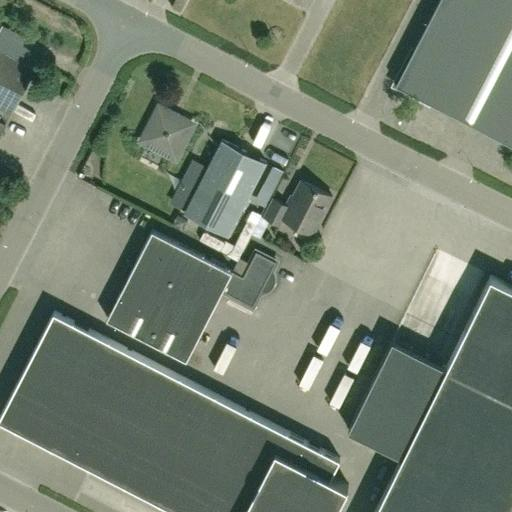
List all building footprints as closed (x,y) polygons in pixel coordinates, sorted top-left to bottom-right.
[(175,0),(172,7),(181,12),(186,0),(175,0)] [(511,0),(439,0),(396,83),(511,143),(511,0)] [(0,29),(0,54),(34,72),(44,52),(0,29)] [(0,108),(12,114),(34,72),(0,54),(0,108)] [(193,124),(160,106),(142,140),(176,157),(193,124)] [(222,136),(182,210),(228,235),(266,162),(222,136)] [(332,196),(302,180),(289,206),(274,198),(265,217),(280,224),(284,218),(313,233),(332,196)] [(243,276),(232,270),(171,238),(153,229),(107,318),(145,337),(187,359),(198,337),(222,290),(253,306),(262,290),(264,290),(268,289),(272,287),(273,283),(274,278),(272,274),(270,273),(276,261),(256,250),(243,276)] [(508,511),(511,505),(511,285),(492,276),(448,365),(394,339),(350,428),(403,455),(375,511),(508,511)] [(340,458),(106,337),(54,310),(41,337),(0,415),(0,419),(17,428),(180,511),(334,511),(340,502),(349,485),(331,475),(340,458)] [(193,363),(190,371),(209,379),(212,372),(193,363)]
